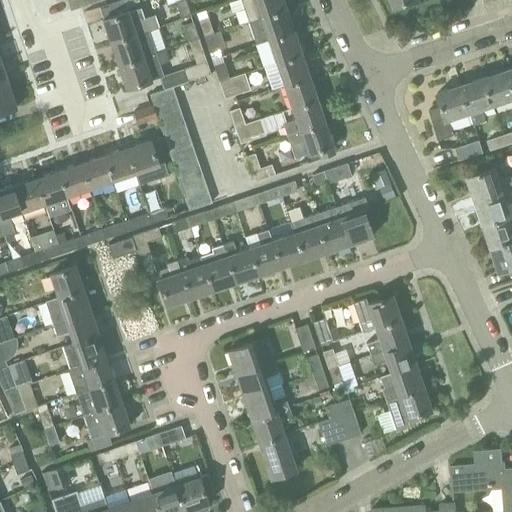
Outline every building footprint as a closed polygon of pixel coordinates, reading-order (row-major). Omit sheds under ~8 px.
[(66,0),(70,11),(101,0),(66,0)] [(184,0),(183,0),(175,3),(180,19),(190,16),(184,0)] [(231,12),(243,8),(248,22),(286,9),(283,0),(236,0),(228,3),(231,12)] [(109,44),(135,35),(147,31),(140,9),(128,13),(127,11),(101,20),(102,22),(109,44)] [(256,46),(269,42),(294,34),(286,9),(248,22),(256,46)] [(203,37),(213,33),(207,17),(198,20),(203,37)] [(182,26),(187,40),(197,37),(192,23),(182,26)] [(109,44),(117,66),(142,57),(155,53),(147,31),(135,35),(109,44)] [(213,33),(203,37),(209,53),(219,50),(213,33)] [(269,42),(276,63),(302,55),(294,34),(269,42)] [(203,55),(197,37),(187,40),(195,65),(205,62),(203,55)] [(142,57),(117,66),(124,88),(125,90),(163,76),(159,64),(169,61),(165,49),(155,53),(142,57)] [(284,86),(309,77),(302,55),(276,63),(280,75),(270,79),(273,89),(284,85),(284,86)] [(195,65),(182,70),(185,82),(209,74),(205,62),(195,65)] [(214,66),(219,82),(229,79),(229,78),(223,63),(214,66)] [(485,77),(494,105),(511,98),(511,81),(508,70),(485,77)] [(229,78),(229,79),(219,82),(225,98),(234,95),(250,90),(244,73),(229,78)] [(284,86),(291,108),(316,99),(309,77),(284,86)] [(486,121),(482,109),(494,105),(485,77),(461,85),(470,113),(474,125),(486,121)] [(0,113),(15,108),(7,85),(0,87),(0,113)] [(470,113),(461,85),(437,93),(441,106),(429,110),(439,140),(453,135),(449,120),(470,113)] [(176,99),(172,87),(149,95),(153,107),(176,99)] [(180,110),(176,99),(153,107),(157,118),(180,110)] [(282,124),(286,135),(325,123),(316,99),(291,108),(295,120),(282,124)] [(137,127),(158,121),(157,118),(153,107),(133,113),(137,127)] [(239,108),(229,111),(235,128),(244,124),(239,108)] [(157,118),(158,121),(161,130),(183,122),(180,110),(157,118)] [(244,124),(235,128),(240,143),(265,135),(259,120),(244,124)] [(161,130),(165,141),(187,133),(183,122),(161,130)] [(325,123),(286,135),(289,146),(302,142),(307,154),(316,151),(319,160),(334,155),(331,147),(332,146),(330,137),(325,123)] [(506,145),(511,143),(511,132),(503,136),(506,145)] [(169,152),(191,145),(187,133),(165,141),(169,152)] [(506,145),(503,136),(487,141),(490,151),(506,145)] [(126,148),(135,173),(157,166),(149,140),(126,148)] [(483,153),(479,141),(455,149),(458,161),(483,153)] [(169,152),(173,164),(195,157),(191,145),(169,152)] [(103,156),(112,181),(135,173),(126,148),(103,156)] [(252,173),(255,182),(274,175),(271,165),(260,169),(255,154),(244,157),(250,174),(252,173)] [(81,164),(89,189),(112,181),(103,156),(81,164)] [(195,157),(173,164),(177,176),(199,168),(195,157)] [(81,164),(58,171),(66,197),(89,189),(81,164)] [(346,164),(329,169),(333,182),(350,176),(346,164)] [(177,176),(180,187),(203,180),(199,168),(177,176)] [(467,178),(475,202),(511,189),(511,176),(499,181),(495,168),(467,178)] [(316,188),(333,182),(329,169),(312,175),(316,188)] [(35,179),(44,204),(66,197),(58,171),(35,179)] [(12,187),(21,212),(44,204),(35,179),(12,187)] [(207,191),(203,180),(180,187),(184,199),(207,191)] [(278,187),(281,197),(297,191),(294,181),(278,187)] [(0,190),(0,224),(4,236),(14,232),(8,216),(21,212),(12,187),(0,190)] [(278,187),(262,192),(265,203),(281,197),(278,187)] [(511,189),(475,202),(483,225),(511,216),(507,206),(511,204),(511,189)] [(184,199),(188,211),(211,203),(207,191),(184,199)] [(232,202),(236,212),(252,207),(248,197),(232,202)] [(335,207),(348,245),(371,237),(362,211),(368,209),(364,197),(335,207)] [(220,217),(236,212),(232,202),(216,208),(220,217)] [(312,215),(326,253),(348,245),(335,207),(312,215)] [(164,208),(148,214),(151,223),(167,218),(164,208)] [(187,217),(191,228),(207,222),(203,212),(187,217)] [(132,219),(135,229),(151,223),(148,214),(132,219)] [(293,233),(303,261),(326,253),(312,215),(290,222),(293,233)] [(511,220),(511,216),(483,225),(491,249),(511,242),(511,220)] [(174,233),(191,228),(187,217),(171,223),(174,233)] [(118,224),(102,229),(106,239),(122,233),(118,224)] [(132,236),(139,257),(150,254),(145,242),(160,238),(157,228),(132,236)] [(86,235),(89,244),(106,239),(102,229),(86,235)] [(248,249),(257,276),(280,268),(271,241),(267,230),(256,234),(259,245),(248,249)] [(271,241),(280,268),(303,261),(293,233),(271,241)] [(112,259),(135,251),(131,238),(107,246),(112,259)] [(60,254),(76,249),(73,239),(57,245),(60,254)] [(511,242),(491,249),(499,273),(511,268),(511,242)] [(223,247),(235,284),(257,276),(248,249),(236,253),(232,244),(223,247)] [(60,254),(57,245),(41,250),(44,260),(60,254)] [(200,258),(212,291),(235,284),(223,247),(211,251),(212,255),(200,258)] [(24,267),(44,260),(41,250),(20,257),(24,267)] [(4,262),(7,272),(24,267),(20,257),(4,262)] [(177,262),(190,299),(212,291),(200,258),(188,262),(187,259),(177,262)] [(190,299),(177,262),(176,260),(165,264),(166,268),(154,272),(166,307),(190,299)] [(49,275),(56,298),(82,289),(75,268),(75,266),(49,275)] [(90,312),(82,289),(56,298),(44,302),(52,325),(90,312)] [(391,296),(366,304),(364,298),(351,303),(361,332),(374,328),(399,319),(391,296)] [(97,335),(90,312),(52,325),(56,337),(68,332),(72,343),(97,335)] [(312,323),(320,346),(332,342),(324,319),(312,323)] [(369,354),(407,341),(399,319),(374,328),(378,339),(365,343),(369,354)] [(301,352),(314,348),(306,325),(294,329),(301,352)] [(97,335),(72,343),(62,346),(70,370),(105,358),(97,335)] [(260,340),(252,343),(227,351),(234,374),(273,361),(269,351),(264,352),(260,340)] [(389,373),(415,364),(407,341),(369,354),(372,365),(385,360),(389,373)] [(322,353),(327,369),(337,365),(332,350),(322,353)] [(307,359),(312,374),(322,371),(316,355),(307,359)] [(75,394),(87,389),(113,381),(105,358),(70,370),(66,371),(75,394)] [(273,361),(234,374),(242,397),(267,388),(264,377),(277,373),(273,361)] [(384,400),(422,387),(415,364),(389,373),(393,385),(380,389),(384,400)] [(337,365),(327,369),(332,384),(342,381),(337,365)] [(327,387),(322,371),(312,374),(317,390),(327,387)] [(0,385),(4,394),(15,389),(9,372),(0,375),(0,385)] [(121,403),(113,381),(87,389),(75,394),(79,407),(82,416),(121,403)] [(280,384),(267,388),(242,397),(250,420),(288,407),(280,384)] [(407,424),(405,419),(430,410),(422,387),(384,400),(394,429),(407,424)] [(17,388),(15,389),(4,394),(11,409),(13,415),(25,411),(17,388)] [(340,415),(352,411),(348,399),(336,403),(340,415)] [(128,425),(121,403),(82,416),(87,429),(99,424),(103,435),(129,426),(128,425)] [(340,415),(336,403),(323,408),(327,419),(340,415)] [(288,407),(250,420),(257,443),(283,434),(279,423),(291,419),(288,407)] [(53,426),(47,410),(37,414),(43,430),(53,426)] [(340,415),(348,438),(360,434),(352,411),(340,415)] [(316,422),(324,446),(348,438),(340,415),(327,419),(316,422)] [(53,426),(43,430),(48,446),(58,442),(53,426)] [(162,432),(167,444),(184,438),(180,426),(162,432)] [(149,450),(167,444),(162,432),(145,438),(149,450)] [(283,434),(257,443),(265,466),(269,479),(295,471),(291,458),(283,434)] [(111,446),(108,436),(89,442),(92,451),(111,446)] [(111,449),(115,459),(131,453),(127,444),(111,449)] [(115,459),(111,449),(95,455),(99,464),(115,459)] [(503,488),(504,511),(494,511),(511,511),(511,469),(502,470),(501,450),(475,452),(475,465),(450,467),(452,492),(503,488)] [(12,465),(24,461),(21,451),(9,456),(12,465)] [(24,461),(12,465),(16,475),(28,470),(24,461)] [(64,466),(45,472),(50,490),(70,484),(64,466)] [(202,511),(209,510),(205,500),(214,496),(208,478),(199,481),(197,477),(175,485),(183,511),(184,511),(193,509),(193,511),(202,511)] [(183,511),(175,485),(152,493),(158,511),(183,511)] [(107,511),(107,508),(103,497),(79,505),(74,492),(50,499),(54,511),(107,511)] [(158,511),(152,493),(129,501),(133,511),(158,511)] [(26,506),(28,511),(38,511),(42,511),(39,501),(26,506)] [(107,508),(107,511),(133,511),(129,501),(107,508)] [(453,511),(453,503),(440,504),(440,511),(435,511),(422,511),(422,506),(370,510),(370,511),(453,511)]
